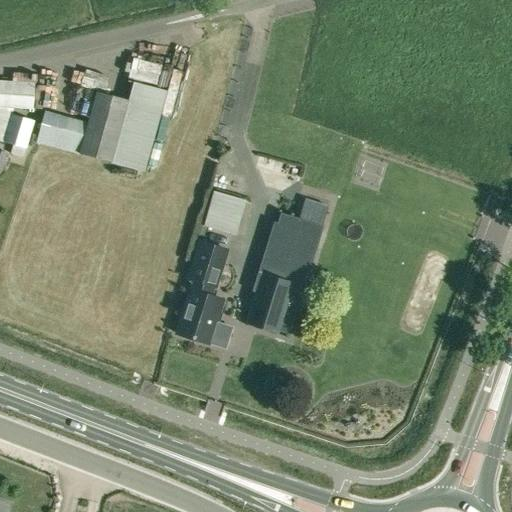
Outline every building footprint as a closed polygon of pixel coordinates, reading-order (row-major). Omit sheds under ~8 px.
[(125,75),(154,77),(156,55),(128,52),(125,75)] [(0,80),(0,107),(32,110),(33,83),(0,80)] [(96,92),(87,123),(79,154),(79,155),(111,164),(111,165),(144,173),(166,91),(133,82),(128,100),(96,92)] [(79,154),(87,123),(43,111),(35,142),(79,154)] [(24,149),(33,121),(10,114),(2,142),(13,145),(24,149)] [(22,157),(24,149),(13,145),(10,154),(22,157)] [(214,168),(210,182),(229,187),(232,172),(214,168)] [(244,201),(213,192),(204,225),(234,234),(244,201)] [(294,283),(278,335),(287,337),(321,225),(280,213),(261,273),(294,283)] [(188,279),(192,280),(176,334),(208,344),(209,343),(213,328),(216,328),(217,323),(220,315),(218,314),(222,301),(209,297),(212,286),(215,287),(227,250),(199,241),(188,279)] [(245,325),(278,335),(294,283),(261,273),(245,325)] [(0,511),(6,511),(9,505),(0,502),(0,511)]
